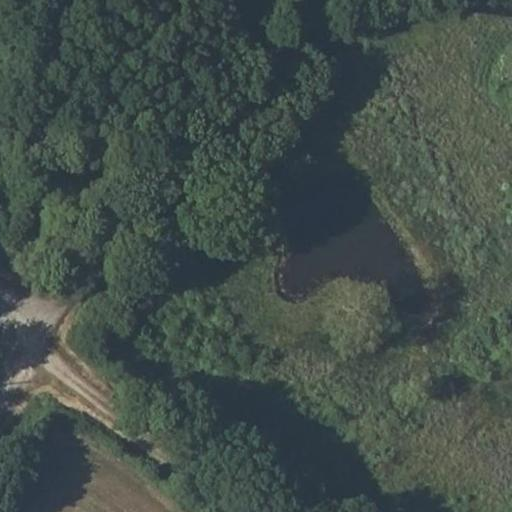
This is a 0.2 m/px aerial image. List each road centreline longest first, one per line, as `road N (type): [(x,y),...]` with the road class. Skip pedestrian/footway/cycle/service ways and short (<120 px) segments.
road 1 (track): [(302,65),(242,223),(6,357)]
road 2 (track): [(6,357),(238,511)]
